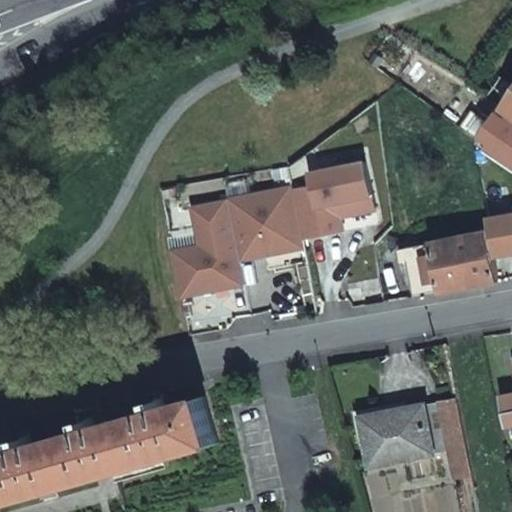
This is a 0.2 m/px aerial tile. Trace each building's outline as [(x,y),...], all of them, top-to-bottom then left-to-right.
[(482,141),(511,161),(511,98),(495,123),(482,141)] [(482,141),(495,123),(475,109),(462,127),(482,141)] [(368,159),(314,169),(316,181),(295,185),(304,234),(345,227),(342,208),(352,206),(353,212),(377,207),(368,159)] [(304,234),(295,185),(229,197),(240,256),(257,252),(256,246),(263,244),(264,251),(306,242),(304,234)] [(229,197),(207,202),(194,204),(200,242),(171,246),(179,292),(196,289),(244,281),(240,256),(229,197)] [(511,250),(511,211),(492,215),(495,228),(500,253),(511,250)] [(500,253),(495,228),(411,243),(419,292),(504,278),(500,253)] [(511,355),(511,362),(511,390),(499,393),(505,425),(511,424),(511,355)] [(467,480),(474,479),(456,389),(449,391),(450,396),(383,411),(383,416),(366,420),(374,463),(451,448),(455,475),(465,474),(467,480)] [(166,406),(163,397),(155,399),(158,409),(95,426),(91,411),(83,413),(87,428),(32,444),(28,429),(18,432),(23,447),(0,452),(0,503),(220,441),(207,395),(166,406)]
